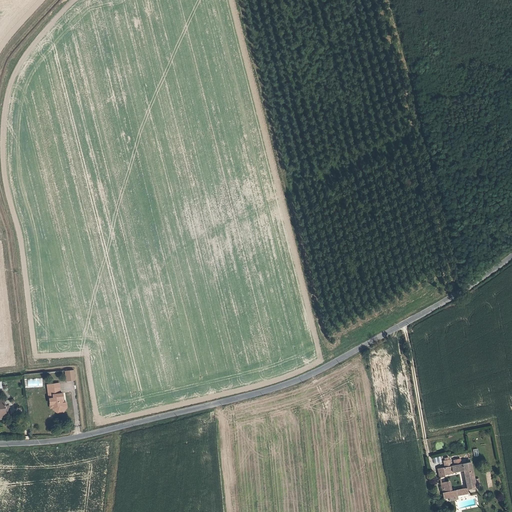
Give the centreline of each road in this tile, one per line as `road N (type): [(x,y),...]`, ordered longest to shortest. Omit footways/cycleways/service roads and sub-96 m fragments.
road 1 (unclassified): [(0,442),(55,441),(306,377),(511,257)]
road 2 (track): [(403,324),(429,454)]
